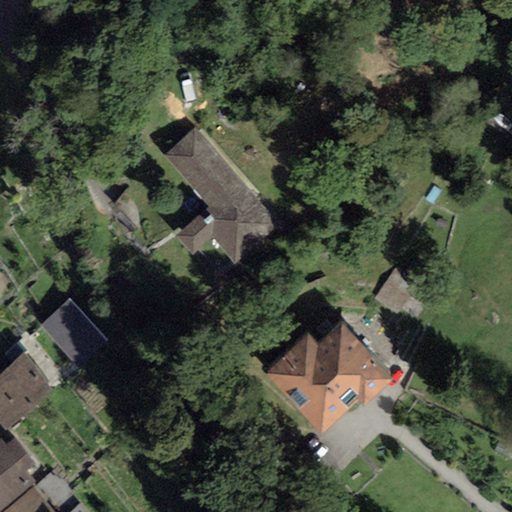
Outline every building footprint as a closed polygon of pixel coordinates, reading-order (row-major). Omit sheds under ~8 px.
[(197,128),(164,154),(209,208),(176,235),(193,256),(213,237),(240,270),(282,231),(197,128)] [(417,280),(395,266),(375,299),(396,312),(417,280)] [(102,346),(67,303),(40,326),(75,368),(102,346)] [(308,335),(266,374),(322,436),(359,402),(364,407),(394,379),(342,323),(318,345),(308,335)] [(53,388),(22,350),(0,368),(0,415),(8,425),(53,388)] [(44,455),(27,434),(17,443),(13,438),(0,447),(0,511),(63,511),(66,511),(30,466),(44,455)]
